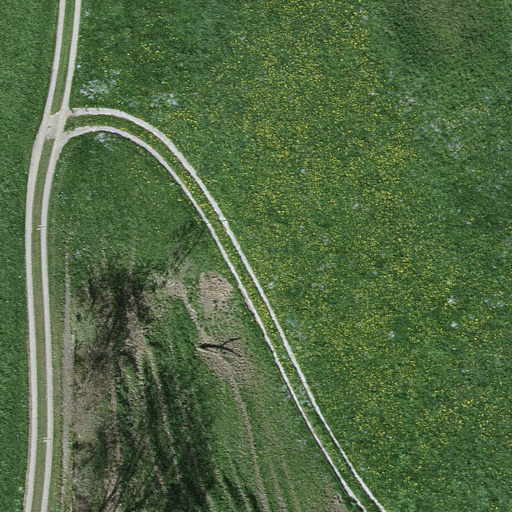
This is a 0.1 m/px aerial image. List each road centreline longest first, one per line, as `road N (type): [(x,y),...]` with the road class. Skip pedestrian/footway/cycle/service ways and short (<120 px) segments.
road 1 (track): [(379,511),(326,440),(236,258),(170,154),(124,122),(53,125)]
road 2 (track): [(36,511),(43,437),(35,225),(70,0)]
